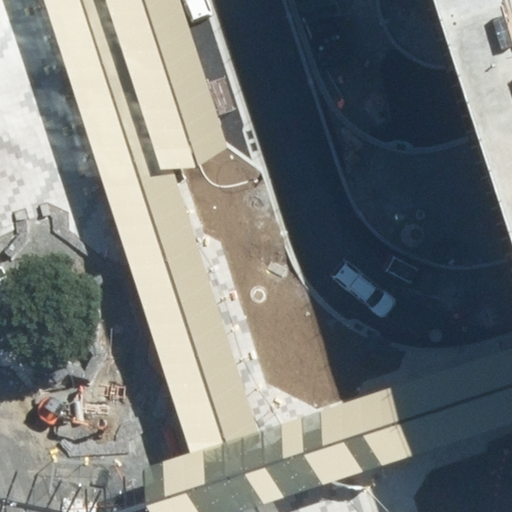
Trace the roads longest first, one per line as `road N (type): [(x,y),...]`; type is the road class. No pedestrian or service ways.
road 1 (unclassified): [(511,282),(433,305),(384,299),(338,256),(303,187),(240,0)]
road 2 (tertiary): [(511,75),(409,106),(377,102),(348,82),(311,0)]
